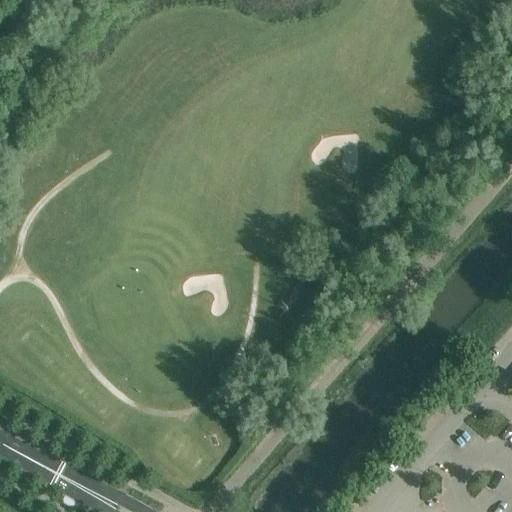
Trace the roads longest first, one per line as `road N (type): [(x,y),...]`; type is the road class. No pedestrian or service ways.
road 1 (residential): [(372,511),(482,384)]
road 2 (unclassified): [(141,511),(4,444)]
road 3 (unclassified): [(4,444),(104,511)]
